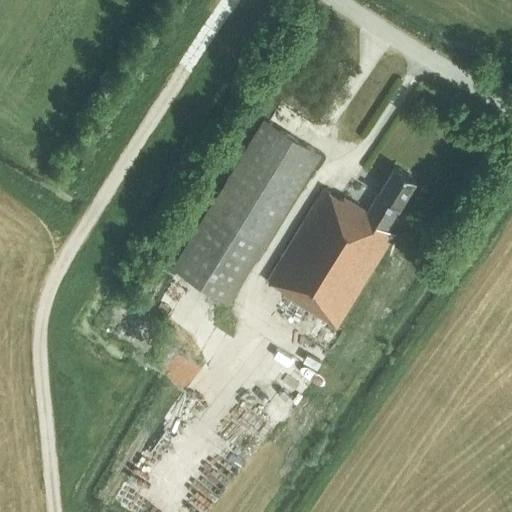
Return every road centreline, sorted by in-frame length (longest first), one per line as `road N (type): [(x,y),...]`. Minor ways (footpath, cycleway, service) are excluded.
road 1 (track): [(231,0),(51,284),(40,336),(56,511)]
road 2 (tertiary): [(339,0),(511,107)]
